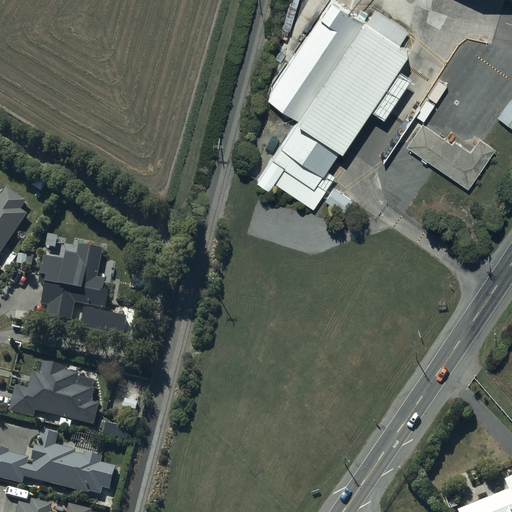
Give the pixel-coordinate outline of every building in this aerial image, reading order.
[(318,181),(402,53),(334,8),(272,104),(299,122),(263,177),(315,210),(329,188),(318,181)] [(474,65),(451,66),(452,110),(475,109),(474,65)] [(511,99),(510,98),(497,116),(511,126),(511,99)] [(422,121),(406,144),(470,188),(497,149),(480,138),(471,150),(457,140),(455,144),(422,121)] [(0,275),(4,270),(0,267),(0,256),(29,215),(24,211),(29,203),(9,189),(2,200),(0,198),(0,275)] [(352,200),(335,189),(326,201),(344,213),(352,200)] [(101,275),(104,252),(80,249),(79,256),(67,254),(66,263),(45,259),(43,272),(38,271),(37,277),(43,278),(40,296),(49,298),(46,317),(75,321),(77,306),(107,311),(109,295),(103,294),(106,276),(101,275)] [(88,310),(85,326),(124,334),(127,318),(88,310)] [(37,420),(38,414),(96,427),(101,406),(93,404),(98,384),(80,380),(81,377),(66,373),(67,368),(44,362),(40,376),(35,375),(31,391),(17,387),(11,414),(37,420)] [(126,400),(124,409),(137,411),(139,403),(126,400)] [(0,479),(24,486),(26,478),(89,495),(90,493),(104,496),(105,490),(112,492),(118,468),(103,464),(105,459),(87,454),(86,457),(74,454),(75,450),(61,446),(63,438),(42,432),(35,460),(13,455),(14,451),(0,447),(0,479)] [(484,503),(461,511),(511,511),(511,479),(507,482),(511,492),(491,499),(489,494),(482,497),(484,503)] [(52,511),(54,506),(34,501),(32,507),(21,504),(18,511),(52,511)]
